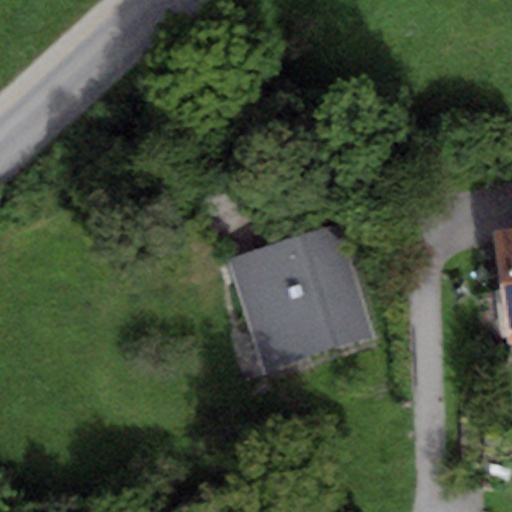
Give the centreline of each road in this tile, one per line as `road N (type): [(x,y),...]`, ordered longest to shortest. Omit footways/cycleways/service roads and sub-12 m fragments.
road 1 (residential): [(429,511),(424,284),(432,246),(453,220),(511,204)]
road 2 (tertiary): [(155,0),(0,141)]
